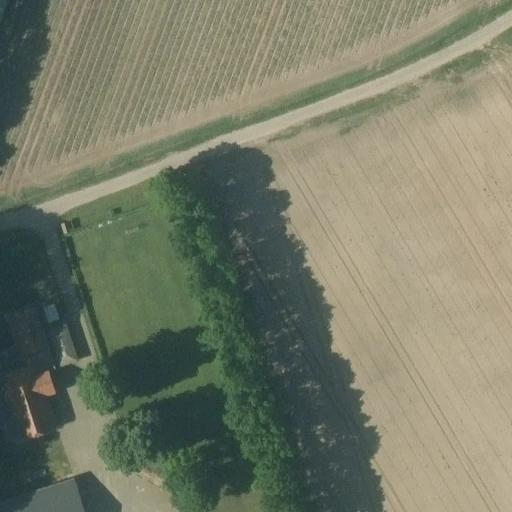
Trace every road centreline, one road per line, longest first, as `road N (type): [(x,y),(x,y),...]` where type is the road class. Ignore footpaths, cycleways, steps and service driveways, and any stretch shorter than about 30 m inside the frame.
road 1 (unclassified): [(0,223),(429,64),(511,18)]
road 2 (track): [(311,511),(190,158)]
